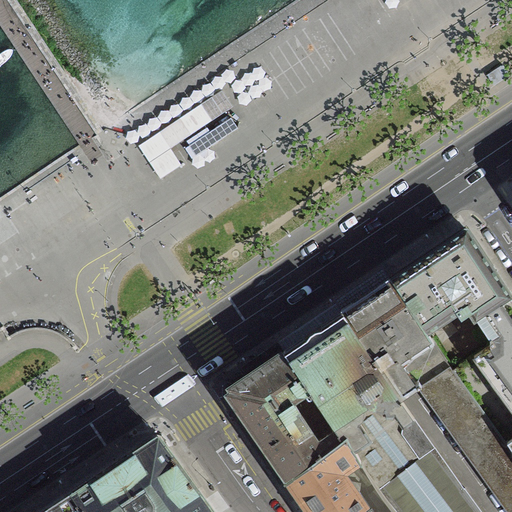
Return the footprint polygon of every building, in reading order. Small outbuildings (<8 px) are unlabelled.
[(502,65),(486,76),(493,85),(508,75),(502,65)] [(226,91),(146,142),(167,174),(189,161),(177,142),(211,121),(209,118),(233,103),(226,91)] [(238,129),(231,119),(190,147),(197,157),(238,129)] [(0,206),(0,243),(18,232),(6,214),(24,203),(18,195),(0,207),(0,206)] [(477,318),(511,296),(467,230),(393,280),(428,331),(458,311),(463,318),(472,312),(477,318)] [(436,343),(428,331),(393,280),(378,289),(354,305),(344,312),(402,399),(411,393),(419,388),(404,364),(436,343)] [(511,410),(511,298),(511,296),(477,318),(494,344),(473,357),(511,410)] [(284,352),(287,355),(343,438),(347,436),(355,450),(372,438),(360,421),(364,418),(365,408),(369,405),(384,408),(388,414),(393,415),(396,413),(404,425),(415,418),(402,399),(344,312),(284,352)] [(450,366),(436,343),(404,364),(419,388),(450,366)] [(287,355),(228,393),(291,479),(343,438),(287,355)] [(511,438),(511,410),(473,357),(453,370),(506,442),(511,438)] [(511,511),(511,450),(506,442),(453,370),(450,366),(419,388),(436,412),(478,471),(508,511),(511,511)] [(372,438),(355,450),(361,461),(372,481),(397,511),(482,511),(415,418),(404,425),(396,413),(393,415),(388,414),(384,408),(369,405),(365,408),(364,418),(360,421),(372,438)] [(214,511),(158,434),(72,493),(83,511),(214,511)] [(355,450),(347,436),(343,438),(291,479),(313,511),(361,511),(370,506),(360,491),(352,490),(350,488),(351,483),(345,473),(361,461),(355,450)] [(83,511),(72,493),(43,511),(83,511)]
